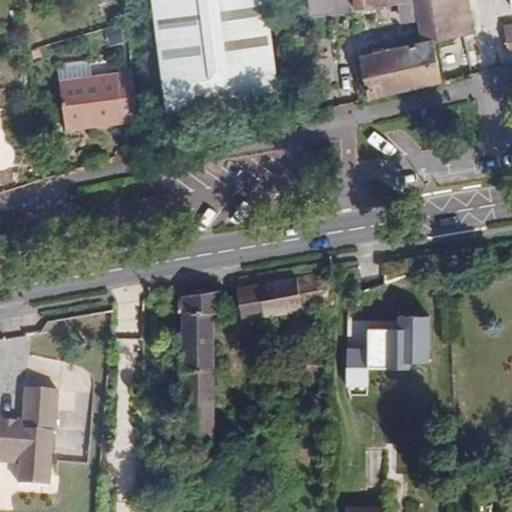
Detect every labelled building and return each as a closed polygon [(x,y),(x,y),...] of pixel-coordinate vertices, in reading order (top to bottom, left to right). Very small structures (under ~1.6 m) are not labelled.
[(153,0),(169,115),(281,100),(267,0),(153,0)] [(434,42),(459,37),(455,16),(451,0),(352,0),(353,12),(416,3),(422,43),(434,41),(434,42)] [(451,0),(455,16),(471,13),(469,0),(451,0)] [(455,16),(459,37),(474,34),(471,13),(455,16)] [(511,24),(503,25),(507,52),(511,51),(511,24)] [(443,83),(434,42),(434,41),(422,43),(359,57),(368,100),(443,83)] [(92,122),(92,126),(139,120),(132,72),(59,81),(65,126),(92,122)] [(329,307),(328,272),(298,276),(305,312),(329,307)] [(298,276),(236,287),(242,323),(305,312),(298,276)] [(221,290),(177,297),(177,313),(182,313),(183,371),(215,371),(214,321),(222,321),(221,290)] [(430,321),(401,320),(401,333),(369,332),(369,351),(347,350),(346,389),(369,390),(370,370),(410,371),(411,364),(429,365),(430,321)] [(307,375),(328,375),(329,354),(308,353),(307,375)] [(215,371),(183,371),(183,402),(215,402),(215,371)] [(0,461),(20,463),(17,484),(50,486),(57,393),(24,390),(21,424),(0,421),(0,461)] [(215,402),(183,402),(183,446),(215,445),(215,402)]
